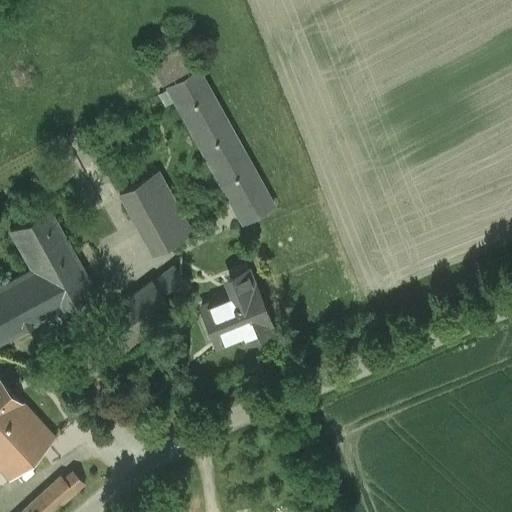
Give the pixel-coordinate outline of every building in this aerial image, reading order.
[(166,82),(196,67),(185,46),(155,62),(166,82)] [(273,204),(198,70),(167,87),(233,205),(242,221),(248,218),(273,204)] [(157,171),(119,192),(134,220),(172,199),(157,171)] [(172,199),(134,220),(151,251),(189,230),(172,199)] [(48,208),(9,229),(32,268),(70,247),(48,208)] [(32,268),(0,285),(0,341),(94,289),(70,247),(32,268)] [(174,265),(153,281),(167,300),(188,284),(174,265)] [(245,269),(229,275),(236,291),(201,305),(213,336),(239,326),(245,341),(271,331),(268,323),(270,322),(254,283),(251,284),(245,269)] [(151,279),(90,325),(115,357),(176,311),(167,300),(153,281),(151,279)] [(0,377),(0,418),(20,400),(0,377)] [(20,400),(0,418),(0,467),(9,477),(54,436),(20,400)] [(83,483),(71,470),(63,478),(75,490),(83,483)] [(61,475),(25,508),(28,511),(51,511),(75,490),(63,478),(61,475)]
